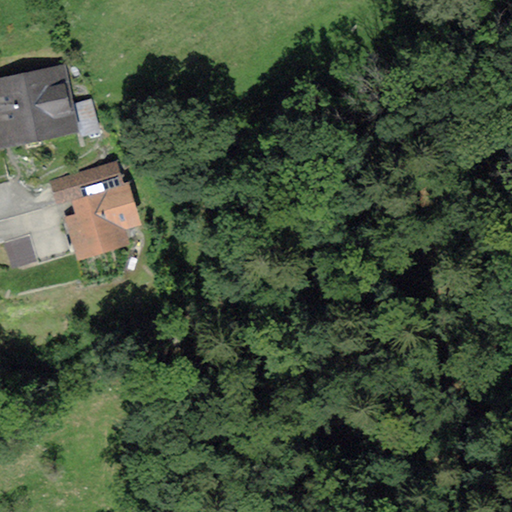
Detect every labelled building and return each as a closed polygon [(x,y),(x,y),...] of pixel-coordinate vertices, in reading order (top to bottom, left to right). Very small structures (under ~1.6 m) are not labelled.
[(70,123),(59,74),(0,86),(0,117),(7,116),(11,135),(70,123)] [(91,101),(75,106),(83,135),(99,131),(91,101)] [(2,158),(0,158),(0,182),(9,180),(2,158)] [(119,181),(114,165),(56,183),(61,199),(119,181)] [(133,221),(123,186),(92,195),(98,213),(72,220),(81,250),(122,238),(119,225),(133,221)]
